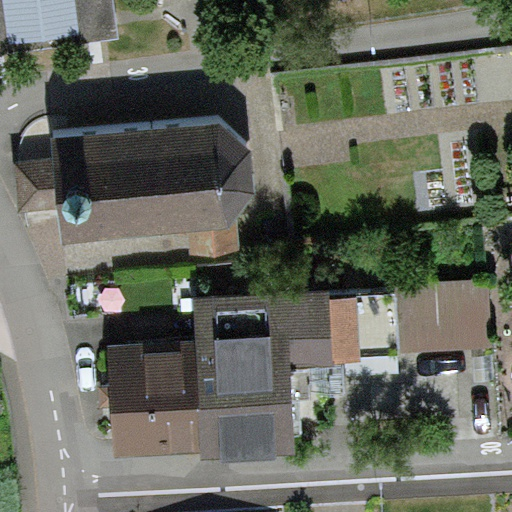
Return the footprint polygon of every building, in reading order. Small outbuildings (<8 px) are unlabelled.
[(114,0),(0,0),(0,53),(119,39),(114,0)] [(218,126),(52,140),(53,159),(15,162),(19,212),(57,209),(60,244),(189,233),(190,265),(239,262),(238,216),(254,193),(250,152),(218,126)] [(489,280),(398,284),(398,293),(402,355),(492,350),(489,280)] [(330,291),(194,298),(196,343),(202,454),(202,460),(296,455),(291,368),(334,366),(334,364),(331,300),(330,291)] [(402,355),(398,293),(357,296),(357,298),(331,300),(334,364),(361,362),(361,357),(402,355)] [(196,343),(111,346),(114,408),(115,457),(202,454),(196,343)]
